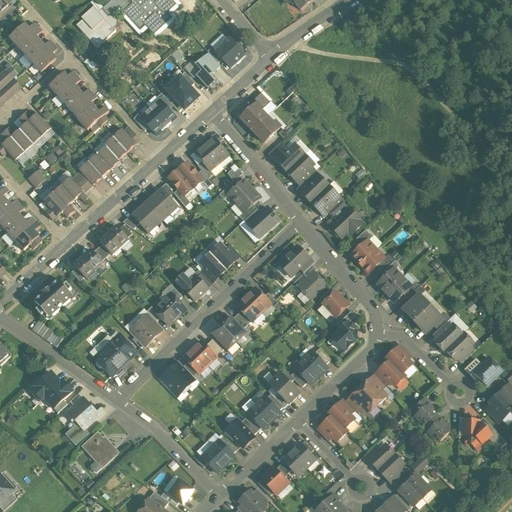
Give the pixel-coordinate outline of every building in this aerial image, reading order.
[(114,0),(102,11),(103,12),(109,19),(113,15),(120,9),(141,33),(146,28),(154,37),(173,20),(168,14),(177,6),(172,1),(172,0),(114,0)] [(291,0),(301,12),(313,2),(311,0),(291,0)] [(77,28),(97,50),(116,33),(113,28),(114,27),(115,26),(116,24),(116,22),(115,19),(114,17),(113,15),(109,19),(103,12),(100,14),(95,9),(82,20),(84,21),(77,28)] [(23,25),(8,38),(16,47),(37,28),(34,24),(28,30),(23,25)] [(37,28),(16,47),(24,56),(39,42),(35,38),(41,33),(37,28)] [(231,70),(245,57),(231,41),(216,53),(223,60),(231,70)] [(39,42),(24,56),(32,65),(53,46),(49,42),(43,47),(39,42)] [(53,46),(32,65),(40,74),(56,61),(51,56),(57,50),(53,46)] [(218,65),(223,60),(216,53),(212,49),(208,53),(209,54),(218,65)] [(218,65),(209,54),(205,58),(217,71),(221,68),(218,65)] [(217,71),(205,58),(196,66),(201,73),(196,77),(208,90),(217,82),(211,76),(217,71)] [(13,80),(5,71),(0,75),(8,84),(13,80)] [(63,74),(48,88),(55,96),(77,77),(73,73),(67,79),(63,74)] [(181,78),(190,89),(195,85),(185,74),(180,78),(181,78)] [(8,84),(0,75),(0,83),(4,88),(8,84)] [(77,77),(55,96),(63,105),(79,91),(75,87),(81,82),(77,77)] [(185,111),(199,99),(190,89),(181,78),(167,91),(176,101),(184,110),(185,111)] [(13,80),(8,84),(16,93),(21,89),(13,80)] [(16,93),(8,84),(4,88),(12,97),(16,93)] [(4,88),(0,91),(0,92),(7,101),(12,97),(4,88)] [(83,96),(79,91),(63,105),(71,114),(93,95),(89,91),(83,96)] [(261,94),(254,101),(257,104),(258,104),(264,110),(270,104),(261,94)] [(93,95),(71,114),(79,123),(95,109),(91,105),(97,99),(93,95)] [(169,111),(173,107),(171,105),(162,95),(158,99),(161,102),(169,111)] [(184,110),(176,101),(171,105),(173,107),(179,114),(184,110)] [(169,111),(161,102),(151,111),(167,128),(176,120),(169,111)] [(257,104),(241,120),(253,132),(267,118),(262,112),(264,110),(258,104),(257,104)] [(95,109),(79,123),(88,132),(95,125),(104,117),(109,113),(105,108),(99,113),(95,109)] [(157,137),(167,128),(151,111),(141,119),(150,129),(157,137)] [(36,114),(31,119),(26,113),(22,117),(41,138),(50,130),(36,114)] [(145,133),(150,129),(141,119),(138,116),(134,120),(145,133)] [(41,138),(22,117),(18,120),(23,126),(18,130),(32,146),(41,138)] [(104,117),(95,125),(99,129),(108,121),(104,117)] [(267,118),(253,132),(265,144),(281,128),(275,122),(273,124),(267,118)] [(289,126),(279,135),(284,141),(294,131),(289,126)] [(133,133),(128,128),(124,132),(128,137),(133,133)] [(32,146),(18,130),(14,134),(9,129),(4,133),(23,154),(32,146)] [(124,132),(122,131),(114,139),(128,154),(136,146),(128,137),(124,132)] [(23,154),(4,133),(0,136),(5,142),(0,147),(7,154),(14,162),(23,154)] [(141,142),(133,133),(128,137),(136,146),(141,142)] [(128,154),(114,139),(105,146),(106,148),(119,162),(128,154)] [(229,157),(215,140),(205,147),(219,164),(229,157)] [(290,152),(281,144),(270,154),(279,163),(290,152)] [(219,164),(205,147),(196,155),(202,163),(210,172),(219,164)] [(279,163),(278,164),(287,173),(305,156),(296,147),(290,152),(279,163)] [(119,162),(106,148),(97,156),(111,171),(120,163),(119,162)] [(111,171),(97,156),(88,163),(102,179),(111,171)] [(305,156),(287,173),(297,183),(297,182),(311,168),(314,166),(305,156)] [(102,179),(88,163),(79,172),(81,174),(85,178),(93,187),(102,179)] [(210,172),(202,163),(198,167),(202,171),(209,180),(214,176),(210,172)] [(197,175),(188,164),(179,171),(194,190),(203,182),(197,175)] [(311,168),(297,182),(301,186),(302,187),(313,176),(316,173),(311,168)] [(239,170),(235,174),(232,171),(228,175),(234,183),(243,175),(239,170)] [(36,171),(27,180),(32,184),(41,176),(36,171)] [(194,190),(179,171),(169,179),(179,190),(185,198),(185,197),(194,190)] [(209,180),(202,171),(197,175),(203,182),(207,188),(209,189),(213,185),(209,180)] [(85,178),(81,174),(77,178),(81,182),(85,178)] [(41,176),(32,184),(36,189),(45,181),(41,176)] [(313,176),(302,187),(301,186),(298,189),(303,194),(317,180),(313,176)] [(72,182),(69,178),(60,186),(74,202),(79,198),(84,204),(89,199),(84,195),(76,186),(72,182)] [(77,178),(72,182),(76,186),(81,182),(77,178)] [(93,187),(85,178),(81,182),(89,191),(93,187)] [(303,194),(302,195),(311,204),(329,187),(320,178),(317,180),(303,194)] [(237,188),(228,196),(229,196),(236,205),(253,190),(244,181),(237,188)] [(89,191),(81,182),(76,186),(84,195),(89,191)] [(203,182),(194,190),(198,195),(207,188),(203,182)] [(233,184),(220,196),(224,201),(229,196),(228,196),(237,188),(233,184)] [(173,194),(166,185),(160,190),(162,192),(162,191),(168,198),(173,194)] [(74,202),(60,186),(51,194),(71,216),(75,212),(70,206),(74,202)] [(329,187),(311,204),(321,214),(321,213),(338,197),(329,187)] [(185,198),(179,190),(174,194),(186,208),(191,204),(189,202),(185,197),(185,198)] [(194,190),(185,197),(189,202),(198,195),(194,190)] [(253,190),(236,205),(244,213),(244,214),(253,206),(261,199),(253,190)] [(162,192),(148,204),(163,222),(178,209),(168,198),(162,191),(162,192)] [(71,216),(51,194),(43,202),(48,209),(57,218),(61,214),(66,219),(71,216)] [(338,197),(321,213),(326,217),(342,201),(338,197)] [(10,207),(6,202),(0,207),(0,222),(19,205),(16,201),(10,207)] [(163,222),(148,204),(134,217),(133,217),(140,224),(149,235),(163,222)] [(19,205),(0,222),(0,226),(6,233),(21,219),(18,215),(23,210),(19,205)] [(339,205),(329,214),(333,218),(343,209),(339,205)] [(253,206),(244,214),(244,213),(239,217),(244,222),(257,210),(253,206)] [(57,218),(48,209),(44,213),(52,222),(57,218)] [(261,215),(248,227),(260,240),(280,222),(268,209),(261,215)] [(349,209),(330,228),(341,240),(352,229),(356,233),(364,225),(349,209)] [(257,210),(244,222),(248,227),(261,215),(257,210)] [(132,215),(123,224),(133,230),(140,224),(133,217),(134,217),(132,215)] [(26,224),(21,219),(6,233),(14,242),(35,223),(31,219),(26,224)] [(35,223),(14,242),(22,251),(28,246),(37,237),(33,233),(39,227),(35,223)] [(118,228),(109,236),(121,249),(129,241),(118,228)] [(366,231),(353,244),(359,250),(368,242),(373,238),(366,231)] [(121,249),(109,236),(101,243),(103,246),(111,254),(112,256),(121,249)] [(37,237),(28,246),(33,250),(42,242),(37,237)] [(368,242),(359,250),(352,257),(360,266),(376,251),(368,242)] [(227,251),(221,245),(211,255),(226,271),(236,261),(227,251)] [(103,246),(98,250),(106,259),(111,254),(103,246)] [(240,257),(231,247),(227,251),(236,261),(240,257)] [(297,248),(286,259),(288,261),(281,267),(291,278),(301,269),(309,261),(309,260),(297,248)] [(106,259),(98,250),(94,254),(102,263),(106,259)] [(384,259),(376,251),(360,266),(369,275),(376,268),(385,259),(384,259)] [(94,254),(92,252),(83,259),(95,272),(103,264),(102,263),(94,254)] [(226,271),(211,255),(201,264),(206,270),(216,280),(216,281),(226,271)] [(389,255),(384,259),(385,259),(376,268),(382,274),(395,262),(389,255)] [(95,272),(83,259),(75,267),(77,269),(85,278),(86,280),(95,272)] [(309,261),(301,269),(305,274),(313,266),(314,265),(309,260),(309,261)] [(395,262),(382,274),(386,278),(395,270),(395,271),(399,266),(395,262)] [(305,274),(303,275),(308,279),(314,273),(314,274),(317,271),(313,266),(305,274)] [(77,269),(72,274),(80,283),(85,278),(77,269)] [(216,280),(206,270),(202,274),(205,278),(211,284),(216,280)] [(386,278),(378,287),(386,295),(403,279),(395,271),(395,270),(386,278)] [(314,274),(314,273),(308,279),(299,288),(303,293),(310,300),(311,301),(316,296),(317,296),(319,295),(319,293),(326,286),(314,274)] [(183,275),(176,282),(183,290),(188,285),(186,282),(188,280),(183,275)] [(194,275),(188,280),(186,282),(188,285),(183,290),(195,302),(209,290),(201,282),(197,278),(194,275)] [(403,279),(386,295),(395,304),(403,295),(411,287),(403,279)] [(67,284),(64,287),(59,282),(35,303),(40,309),(37,312),(42,317),(45,315),(48,317),(50,315),(53,318),(60,311),(59,309),(62,307),(63,308),(71,301),(69,298),(71,296),(69,293),(72,290),(67,284)] [(415,283),(411,287),(403,295),(407,300),(420,288),(415,283)] [(172,286),(163,295),(167,299),(171,295),(169,294),(174,289),(172,286)] [(407,300),(411,304),(419,297),(419,298),(425,292),(420,288),(407,300)] [(183,298),(174,289),(169,294),(171,295),(172,295),(178,302),(183,298)] [(264,298),(256,289),(246,298),(261,314),(270,305),(271,305),(264,298)] [(330,291),(320,301),(324,305),(335,295),(330,291)] [(303,293),(298,298),(305,305),(310,300),(303,293)] [(278,304),(268,294),(264,298),(271,305),(270,305),(273,309),(278,304)] [(349,307),(336,294),(335,295),(324,305),(333,315),(336,312),(339,316),(349,307)] [(178,302),(172,295),(171,295),(167,299),(163,303),(178,319),(187,311),(178,302)] [(411,304),(404,311),(415,323),(430,309),(419,298),(419,297),(411,304)] [(246,298),(237,307),(242,312),(252,323),(261,314),(246,298)] [(178,319),(163,303),(155,311),(154,312),(161,319),(170,327),(178,319)] [(161,319),(154,312),(155,311),(152,308),(147,313),(154,320),(157,323),(161,319)] [(441,320),(430,309),(415,323),(427,334),(434,327),(441,320)] [(252,323),(242,312),(237,316),(247,327),(252,323)] [(351,313),(338,326),(342,330),(348,324),(349,324),(355,318),(351,313)] [(446,315),(441,320),(434,327),(438,331),(446,324),(451,319),(446,315)] [(247,327),(237,316),(233,320),(243,331),(247,327)] [(233,320),(231,318),(221,327),(237,343),(246,334),(233,320)] [(150,324),(145,319),(134,329),(139,335),(148,344),(149,345),(159,334),(150,324)] [(157,323),(154,320),(150,324),(159,334),(163,330),(157,323)] [(59,332),(41,324),(36,334),(60,345),(63,338),(58,336),(59,332)] [(342,330),(339,333),(332,340),(345,353),(357,341),(357,333),(349,324),(348,324),(342,330)] [(438,331),(433,336),(438,340),(450,328),(446,324),(438,331)] [(438,340),(435,343),(445,353),(446,352),(463,336),(462,335),(453,326),(450,328),(438,340)] [(237,343),(221,327),(212,336),(214,339),(225,350),(227,352),(237,343)] [(114,331),(90,354),(95,360),(120,337),(114,331)] [(463,336),(446,352),(456,362),(458,360),(470,348),(474,344),(464,334),(462,335),(463,336)] [(139,335),(135,339),(144,348),(148,344),(139,335)] [(120,337),(95,360),(98,363),(97,364),(97,366),(100,369),(102,369),(103,368),(112,377),(119,371),(119,368),(123,364),(125,364),(136,354),(120,337)] [(225,350),(214,339),(210,343),(220,354),(225,350)] [(345,353),(332,340),(328,344),(341,357),(345,353)] [(201,343),(193,351),(208,367),(217,358),(216,358),(206,347),(201,343)] [(220,354),(210,343),(206,347),(216,358),(220,354)] [(0,364),(8,357),(0,347),(0,364)] [(413,357),(403,347),(398,351),(409,362),(413,357)] [(470,348),(458,360),(462,364),(474,352),(470,348)] [(331,362),(320,350),(314,355),(325,367),(331,362)] [(398,351),(397,350),(387,360),(390,362),(403,376),(403,375),(413,366),(409,362),(398,351)] [(208,367),(193,351),(184,359),(188,364),(198,374),(199,375),(200,375),(208,367)] [(314,355),(312,353),(304,362),(319,378),(328,369),(325,367),(314,355)] [(482,367),(475,374),(480,380),(487,387),(501,373),(489,360),(482,367)] [(476,361),(465,371),(477,383),(480,380),(475,374),(482,367),(476,361)] [(304,362),(295,370),(297,372),(308,384),(310,386),(319,378),(304,362)] [(390,362),(380,372),(381,373),(391,384),(395,388),(406,378),(403,375),(403,376),(390,362)] [(184,368),(180,363),(175,367),(191,384),(196,380),(184,368)] [(198,374),(188,364),(184,368),(194,378),(198,374)] [(175,367),(165,378),(181,394),(191,384),(175,367)] [(291,378),(285,371),(281,375),(290,385),(294,381),(291,378)] [(297,372),(291,378),(294,381),(302,389),(308,384),(297,372)] [(391,384),(381,373),(376,377),(387,388),(391,384)] [(32,391),(42,402),(45,400),(61,385),(51,374),(42,382),(32,391)] [(199,375),(198,374),(194,378),(196,380),(199,384),(204,379),(200,375),(199,375)] [(281,375),(270,386),(279,395),(289,405),(289,406),(300,395),(290,385),(281,375)] [(376,377),(371,381),(382,392),(387,388),(376,377)] [(32,391),(42,382),(38,378),(26,389),(30,393),(32,391)] [(181,394),(165,378),(160,382),(176,399),(181,394)] [(371,381),(361,390),(378,407),(387,398),(382,392),(371,381)] [(61,385),(45,400),(54,410),(64,401),(73,393),(64,383),(61,385)] [(511,387),(509,385),(499,394),(499,395),(511,407),(511,387)] [(361,390),(351,399),(352,400),(363,411),(368,417),(378,407),(361,390)] [(79,395),(70,403),(74,408),(83,400),(79,395)] [(289,405),(279,395),(275,399),(284,409),(284,410),(289,405)] [(511,407),(499,395),(489,404),(492,407),(504,420),(511,411),(511,407)] [(275,399),(271,396),(267,400),(279,413),(284,409),(275,399)] [(267,400),(265,398),(257,407),(272,422),(281,414),(279,413),(267,400)] [(93,410),(84,399),(83,400),(74,408),(66,415),(73,423),(75,421),(81,428),(84,431),(85,430),(104,413),(98,406),(93,410)] [(352,400),(347,404),(355,412),(358,416),(363,411),(352,400)] [(424,400),(415,409),(419,413),(428,405),(424,400)] [(68,406),(64,401),(54,410),(58,415),(68,406)] [(347,404),(345,402),(341,406),(351,417),(355,412),(347,404)] [(419,413),(415,417),(422,424),(424,422),(427,426),(436,416),(438,415),(430,407),(431,407),(429,404),(419,413)] [(341,406),(339,405),(329,415),(332,418),(345,431),(355,421),(351,417),(341,406)] [(257,407),(248,415),(249,416),(262,429),(263,431),(272,422),(257,407)] [(380,407),(369,416),(372,419),(383,410),(380,407)] [(504,420),(492,407),(487,411),(499,424),(504,420)] [(262,429),(249,416),(245,421),(258,434),(262,429)] [(436,416),(427,426),(431,430),(441,421),(436,416)] [(332,418),(322,427),(333,439),(338,444),(348,434),(345,431),(332,418)] [(431,430),(428,433),(434,440),(436,438),(440,443),(451,432),(443,423),(444,422),(441,420),(431,430)] [(497,433),(484,420),(480,424),(492,436),(491,436),(492,437),(497,433)] [(241,425),(238,421),(233,426),(229,425),(226,428),(227,432),(244,450),(255,439),(253,438),(241,425)] [(258,434),(245,421),(241,425),(253,438),(258,434)] [(479,423),(465,423),(465,436),(466,436),(466,441),(465,441),(467,446),(468,446),(472,446),(474,448),(480,442),(482,445),(489,438),(491,436),(492,436),(480,424),(479,423)] [(81,428),(69,439),(76,447),(89,435),(85,430),(84,431),(81,428)] [(176,428),(172,432),(178,437),(181,434),(176,428)] [(333,439),(323,428),(319,432),(329,443),(333,439)] [(497,433),(492,437),(491,436),(489,438),(495,445),(497,443),(498,444),(498,451),(498,452),(507,444),(497,433)] [(106,444),(98,435),(83,449),(96,463),(102,470),(119,455),(107,443),(106,444)] [(224,447),(220,442),(211,450),(226,466),(235,458),(224,447)] [(314,451),(306,442),(301,446),(310,455),(314,451)] [(237,452),(229,443),(224,447),(233,456),(237,452)] [(300,445),(295,450),(296,451),(293,454),(292,453),(292,454),(307,469),(316,461),(310,455),(301,446),(300,445)] [(377,446),(365,457),(370,462),(382,451),(377,446)] [(370,462),(379,472),(395,456),(386,446),(382,451),(370,462)] [(226,466),(211,450),(203,458),(202,459),(208,465),(218,475),(226,466)] [(292,455),(289,458),(288,457),(283,462),(284,463),(292,472),(298,478),(307,469),(292,454),(291,454),(292,455)] [(203,458),(201,456),(196,460),(204,469),(208,465),(202,459),(203,458)] [(395,456),(379,472),(388,481),(400,469),(404,465),(395,456)] [(424,458),(413,468),(418,474),(429,463),(424,458)] [(96,463),(89,469),(96,476),(102,470),(96,463)] [(292,472),(284,463),(280,467),(288,476),(292,472)] [(288,476),(280,467),(275,471),(284,480),(288,476)] [(273,469),(262,480),(274,493),(277,496),(288,485),(284,480),(275,471),(273,469)] [(400,469),(388,481),(393,486),(405,474),(400,469)] [(0,476),(0,505),(11,495),(14,492),(0,476)] [(432,492),(416,476),(408,484),(423,500),(432,492)] [(274,493),(262,480),(258,485),(270,498),(274,493)] [(169,495),(168,495),(179,503),(183,506),(194,491),(179,481),(169,495)] [(423,500),(408,484),(399,492),(400,493),(408,502),(413,507),(414,508),(423,500)] [(268,501),(258,491),(254,495),(264,505),(268,501)] [(179,503),(168,495),(169,495),(165,492),(161,498),(169,503),(176,508),(179,503)] [(254,495),(251,492),(240,503),(243,506),(248,511),(265,511),(265,507),(264,505),(254,495)] [(161,498),(154,493),(149,500),(164,511),(169,503),(161,498)] [(408,502),(400,493),(395,498),(403,506),(408,502)] [(11,495),(0,505),(0,508),(3,511),(5,511),(17,502),(11,495)] [(334,495),(326,503),(330,507),(336,501),(338,499),(334,495)] [(403,506),(395,498),(391,502),(401,511),(408,511),(409,511),(403,506)] [(165,511),(164,511),(149,500),(140,511),(165,511)] [(316,511),(340,511),(344,509),(336,501),(330,507),(326,503),(316,511)] [(390,501),(381,509),(383,511),(401,511),(391,502),(390,501)] [(408,502),(403,506),(409,511),(413,507),(408,502)]
